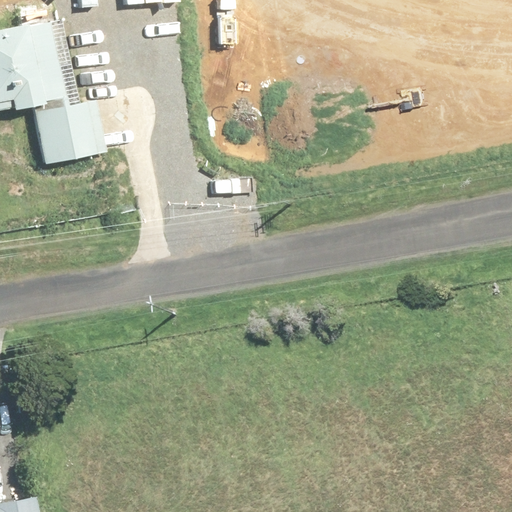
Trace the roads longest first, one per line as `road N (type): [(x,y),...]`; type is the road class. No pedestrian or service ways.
road 1 (residential): [(0,306),(511,215)]
road 2 (track): [(248,0),(333,70),(452,91),(511,82)]
